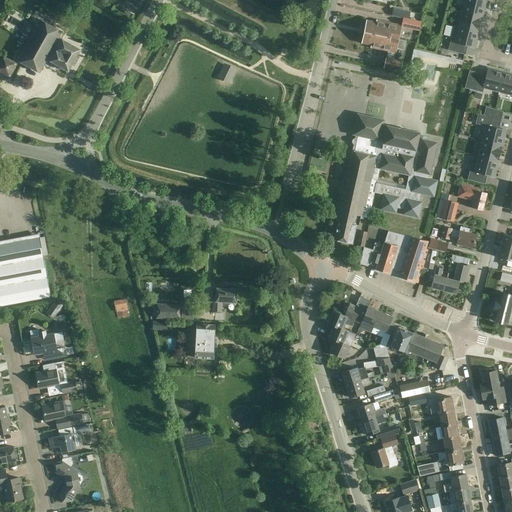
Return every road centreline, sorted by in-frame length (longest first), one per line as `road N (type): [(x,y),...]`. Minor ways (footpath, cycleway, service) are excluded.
road 1 (tertiary): [(323,262),(273,230),(151,201),(72,163)]
road 2 (tertiary): [(364,511),(305,320),(323,262)]
road 3 (residential): [(46,511),(9,325),(0,327)]
road 4 (residential): [(286,187),(333,0)]
road 5 (residential): [(464,334),(511,148)]
road 6 (tertiary): [(72,163),(156,0)]
road 7 (residential): [(489,511),(460,362),(464,334)]
road 8 (unclassified): [(464,334),(323,262)]
